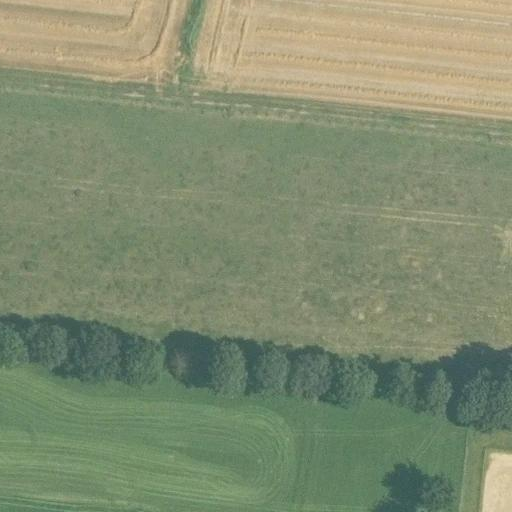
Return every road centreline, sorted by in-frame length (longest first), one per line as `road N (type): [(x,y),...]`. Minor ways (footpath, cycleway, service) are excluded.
road 1 (track): [(511,401),(0,346)]
road 2 (track): [(511,133),(0,79)]
